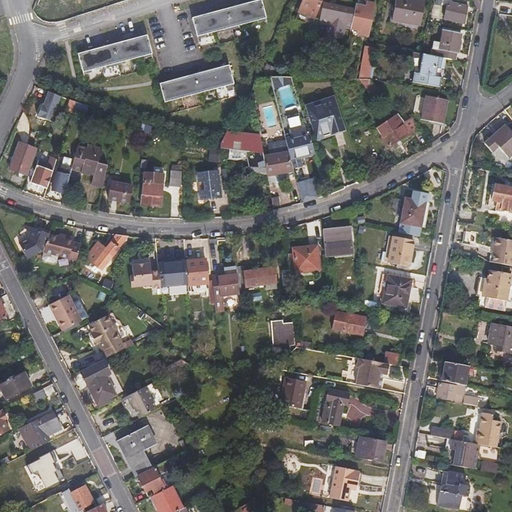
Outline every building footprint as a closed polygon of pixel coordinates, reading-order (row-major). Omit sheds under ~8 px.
[(255,0),(193,17),(198,36),(267,18),(262,0),(255,0)] [(303,0),(298,13),(315,20),(322,0),(303,0)] [(407,0),(395,0),(392,23),(419,28),(424,3),(407,0)] [(355,10),(352,31),(360,32),(359,37),(368,38),(374,5),(365,3),(364,8),(356,7),(355,10)] [(324,5),(320,26),(351,32),(352,31),(355,10),(324,5)] [(445,7),(443,21),(464,25),(467,8),(455,6),(454,8),(445,7)] [(433,39),(430,56),(443,59),(455,61),(461,34),(444,30),(441,41),(433,39)] [(86,50),(78,52),(83,71),(153,53),(148,35),(86,50)] [(366,49),(360,81),(370,82),(375,51),(366,49)] [(420,54),(416,73),(414,73),(412,84),(439,88),(441,78),(436,77),(437,70),(441,71),(443,59),(430,56),(420,54)] [(161,82),(166,101),(235,84),(230,65),(207,70),(161,82)] [(294,108),(293,75),(272,76),(273,88),(283,88),(284,109),(294,108)] [(358,81),(376,101),(382,95),(370,82),(360,81),(358,81)] [(56,97),(40,92),(33,108),(48,114),(56,97)] [(62,97),(55,116),(59,118),(64,103),(69,104),(71,101),(62,97)] [(427,97),(422,121),(443,125),(447,101),(427,97)] [(308,109),(318,136),(330,132),(332,137),(345,132),(334,101),(308,109)] [(87,111),(116,122),(117,116),(88,107),(87,111)] [(387,127),(379,132),(382,137),(381,138),(388,148),(412,132),(420,144),(425,140),(412,120),(407,122),(400,114),(384,123),(387,127)] [(377,128),(379,132),(387,127),(384,123),(377,128)] [(144,124),(143,139),(150,140),(152,127),(144,124)] [(286,138),(289,152),(292,161),(301,158),(300,156),(315,152),(307,126),(292,131),(294,136),(286,138)] [(493,139),(499,148),(501,147),(510,158),(511,156),(511,129),(510,127),(493,139)] [(244,147),(242,156),(265,160),(264,158),(260,137),(231,131),(225,144),(229,144),(231,138),(241,141),(241,146),(244,147)] [(221,143),(219,153),(242,156),(244,147),(241,146),(241,141),(231,138),(229,144),(225,144),(221,143)] [(19,145),(9,171),(25,178),(36,152),(19,145)] [(78,146),(71,170),(69,178),(79,181),(82,173),(95,176),(92,185),(103,189),(107,167),(99,165),(103,149),(88,145),(86,149),(78,146)] [(265,160),(268,177),(294,171),(292,161),(289,152),(264,158),(265,160)] [(37,167),(30,184),(40,187),(42,182),(45,183),(48,170),(45,169),(46,162),(41,160),(38,167),(37,167)] [(58,172),(54,184),(58,186),(56,191),(65,194),(69,178),(71,170),(62,168),(61,172),(58,172)] [(172,168),(171,187),(181,188),(181,169),(172,168)] [(268,177),(270,187),(289,183),(288,176),(295,174),(294,171),(268,177)] [(199,192),(200,202),(222,199),(218,172),(197,175),(198,183),(205,182),(206,191),(199,192)] [(144,174),(142,206),(161,208),(163,176),(144,174)] [(310,179),(299,182),(304,200),(312,198),(310,179)] [(112,183),(108,200),(128,204),(131,187),(112,183)] [(511,188),(495,185),(491,201),(496,202),(494,210),(511,213),(511,188)] [(414,195),(413,199),(426,202),(421,226),(425,227),(430,199),(414,195)] [(280,197),(272,198),(274,206),(281,204),(280,197)] [(426,202),(413,199),(405,198),(399,233),(419,237),(421,226),(426,202)] [(476,212),(473,224),(485,227),(486,227),(489,215),(476,212)] [(18,243),(26,258),(42,250),(50,231),(50,229),(39,225),(37,229),(31,227),(30,229),(27,238),(18,243)] [(350,227),(322,230),(325,255),(353,253),(350,227)] [(456,229),(454,240),(466,243),(468,231),(456,229)] [(56,254),(76,261),(80,243),(73,241),(74,237),(67,235),(66,237),(59,235),(50,231),(42,250),(56,254)] [(100,268),(127,235),(120,235),(114,233),(108,240),(109,241),(104,247),(96,241),(84,256),(100,268)] [(387,262),(392,236),(387,235),(382,261),(387,262)] [(412,240),(392,236),(387,262),(407,266),(412,240)] [(492,247),(495,248),(494,254),(492,263),(511,266),(511,240),(494,237),(492,247)] [(316,246),(292,248),(295,272),(319,269),(316,246)] [(55,259),(56,254),(42,250),(41,256),(43,258),(52,261),(55,259)] [(205,259),(186,261),(188,283),(188,286),(208,283),(205,259)] [(188,283),(186,261),(158,263),(159,270),(161,286),(188,283)] [(161,286),(159,270),(151,271),(149,262),(143,263),(143,264),(138,265),(138,264),(131,265),(132,275),(129,276),(130,286),(142,285),(145,288),(161,286)] [(274,268),(243,271),(245,288),(276,284),(274,268)] [(479,277),(475,295),(478,297),(477,306),(503,311),(511,275),(491,271),(490,279),(479,277)] [(237,274),(227,275),(218,276),(220,296),(240,294),(237,274)] [(415,280),(386,275),(381,303),(405,308),(409,287),(413,288),(415,280)] [(63,330),(81,321),(67,295),(52,302),(58,315),(55,316),(63,330)] [(58,315),(52,302),(49,304),(55,316),(58,315)] [(0,303),(0,326),(9,322),(0,303)] [(366,317),(335,311),(331,330),(362,335),(366,317)] [(106,358),(125,349),(117,332),(118,327),(116,323),(113,321),(109,314),(90,324),(94,333),(98,341),(106,358)] [(283,322),(273,323),(276,351),(291,350),(291,344),(296,343),(293,324),(284,325),(283,322)] [(496,345),(495,349),(511,352),(511,328),(491,325),(487,343),(496,345)] [(309,342),(297,339),(297,347),(307,349),(309,342)] [(389,365),(399,367),(401,355),(386,352),(383,364),(389,365)] [(327,356),(320,354),(317,369),(324,371),(327,356)] [(273,369),(305,375),(307,361),(286,357),(273,369)] [(111,374),(103,359),(80,370),(98,404),(101,402),(103,405),(113,400),(111,396),(116,394),(107,376),(111,374)] [(387,375),(389,365),(383,364),(358,359),(356,368),(359,368),(356,385),(380,389),(383,374),(387,375)] [(444,362),(440,380),(457,384),(464,386),(468,366),(444,362)] [(0,382),(0,385),(7,399),(32,387),(23,370),(0,382)] [(302,397),(305,382),(286,378),(281,405),(301,409),(304,397),(302,397)] [(440,383),(437,396),(454,400),(453,402),(476,407),(477,400),(464,397),(466,386),(464,386),(457,384),(456,387),(440,383)] [(152,391),(149,385),(144,387),(147,393),(152,391)] [(142,416),(155,410),(152,403),(158,401),(162,398),(157,388),(152,391),(147,393),(144,387),(126,397),(127,399),(129,404),(130,403),(138,418),(142,416)] [(29,396),(32,403),(46,397),(42,389),(29,396)] [(346,405),(348,394),(327,390),(321,424),(338,427),(342,405),(346,405)] [(155,410),(161,407),(158,401),(152,403),(155,410)] [(0,410),(0,436),(10,432),(5,422),(9,420),(4,409),(0,410)] [(60,429),(52,412),(37,420),(19,429),(30,452),(45,444),(49,442),(47,436),(60,429)] [(478,434),(476,443),(479,444),(495,447),(500,421),(493,420),(494,416),(485,414),(482,428),(481,435),(478,434)] [(274,421),(262,419),(260,425),(272,428),(274,421)] [(139,474),(151,467),(143,451),(157,444),(146,424),(117,439),(122,449),(126,448),(139,474)] [(431,427),(430,434),(452,439),(465,441),(466,434),(431,427)] [(381,460),(384,440),(360,436),(359,441),(356,455),(381,460)] [(450,448),(456,449),(453,464),(475,469),(479,444),(476,443),(465,441),(452,439),(450,448)] [(350,454),(356,455),(359,441),(352,440),(350,454)] [(260,453),(259,442),(259,441),(251,445),(253,454),(260,453)] [(30,452),(13,460),(17,469),(18,471),(28,466),(26,464),(33,461),(39,472),(46,469),(48,472),(57,468),(45,444),(30,452)] [(136,475),(139,474),(126,448),(122,449),(135,475),(136,475)] [(152,496),(159,492),(156,486),(163,482),(159,475),(172,468),(168,459),(165,461),(151,467),(139,474),(136,475),(147,498),(152,496)] [(7,463),(12,471),(17,469),(13,460),(7,463)] [(482,461),(482,471),(497,471),(498,462),(482,461)] [(334,482),(357,486),(360,475),(356,474),(356,473),(337,469),(334,482)] [(73,478),(76,485),(90,479),(86,471),(73,478)] [(445,492),(441,491),(438,505),(460,509),(463,495),(468,496),(470,495),(471,488),(469,485),(465,484),(467,475),(450,472),(445,492)] [(493,473),(490,489),(496,490),(497,480),(506,482),(507,476),(493,473)] [(357,489),(357,486),(334,482),(331,501),(349,505),(352,492),(353,488),(357,489)] [(185,507),(174,485),(159,492),(152,496),(159,511),(174,511),(175,511),(184,508),(185,507)] [(254,491),(258,499),(268,493),(264,485),(254,491)] [(70,494),(74,503),(65,507),(67,511),(75,511),(78,511),(77,509),(91,502),(83,487),(70,494)] [(313,511),(324,511),(326,506),(295,500),(294,506),(306,508),(305,510),(313,511)] [(511,503),(495,500),(492,511),(510,511),(511,507),(511,503)]
